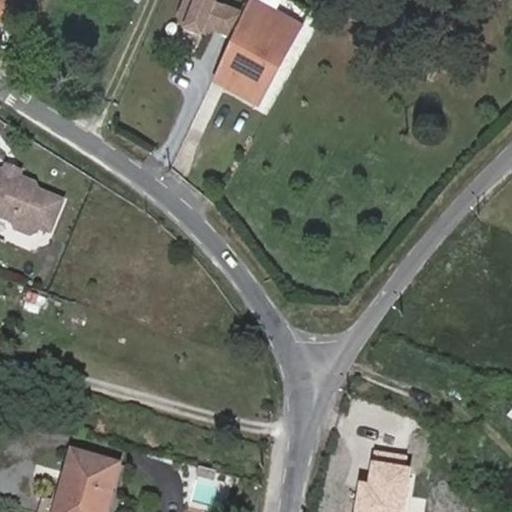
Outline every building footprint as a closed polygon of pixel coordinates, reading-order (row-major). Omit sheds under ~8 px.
[(0,0),(0,14),(13,0),(0,0)] [(218,27),(227,3),(219,0),(188,0),(183,13),(187,21),(209,31),(218,27)] [(301,26),(255,0),(249,0),(245,10),(236,30),(250,37),(226,84),(260,103),(301,26)] [(236,30),(245,10),(227,3),(218,27),(234,34),(236,30)] [(250,37),(236,30),(234,34),(213,78),(226,84),(250,37)] [(11,168),(10,174),(12,177),(11,181),(16,184),(17,181),(22,180),(24,173),(11,168)] [(12,177),(10,174),(0,172),(0,217),(15,224),(16,230),(34,238),(42,235),(44,230),(57,199),(42,193),(38,187),(22,180),(17,181),(16,184),(11,181),(12,177)] [(68,204),(57,199),(44,230),(55,236),(68,204)] [(218,463),(222,448),(146,428),(144,439),(155,442),(154,446),(218,463)] [(105,511),(118,465),(74,454),(57,511),(105,511)]
